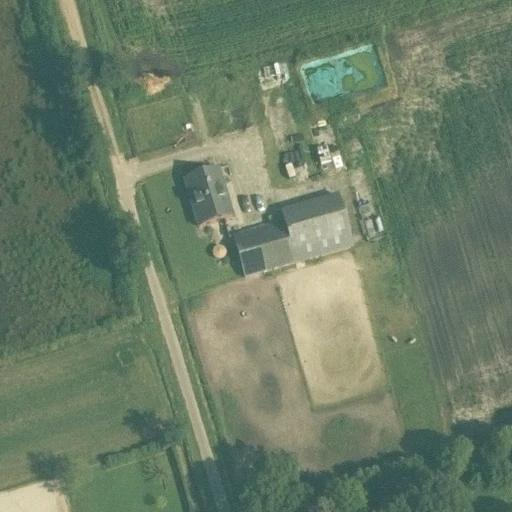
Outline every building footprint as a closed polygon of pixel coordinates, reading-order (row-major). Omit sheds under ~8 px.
[(307,74),(321,106),(373,82),(359,51),(307,74)] [(254,68),(190,87),(202,129),(267,110),(254,68)] [(335,123),(317,126),(319,146),(338,144),(335,123)] [(321,148),(322,161),(343,159),(341,146),(321,148)] [(198,229),(232,218),(218,171),(184,182),(198,229)] [(243,281),(353,250),(338,196),(279,213),(282,224),(232,238),(243,281)]
